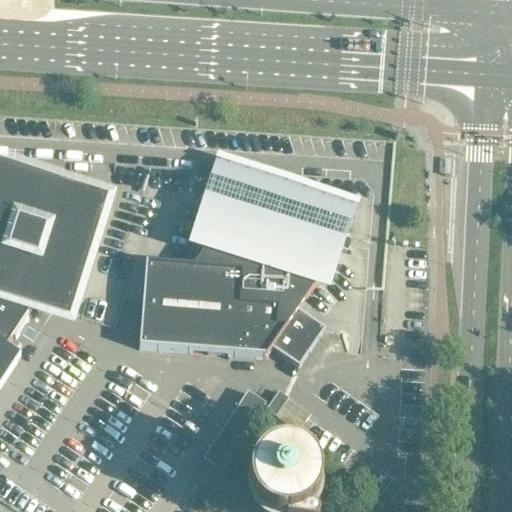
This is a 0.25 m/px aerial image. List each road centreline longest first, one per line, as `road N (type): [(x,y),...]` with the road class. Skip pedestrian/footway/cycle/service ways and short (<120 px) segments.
road 1 (primary): [(0,44),(484,78)]
road 2 (secondary): [(484,78),(464,511)]
road 3 (primary): [(487,15),(288,0)]
